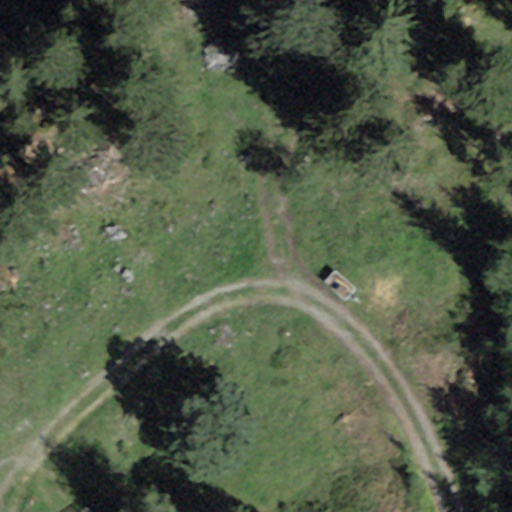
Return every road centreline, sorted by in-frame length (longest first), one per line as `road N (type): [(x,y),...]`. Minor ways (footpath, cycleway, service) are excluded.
road 1 (track): [(455,511),(394,369),(277,292),(178,315),(55,440),(15,511)]
road 2 (track): [(277,292),(275,192),(295,102),(345,30),(354,0)]
